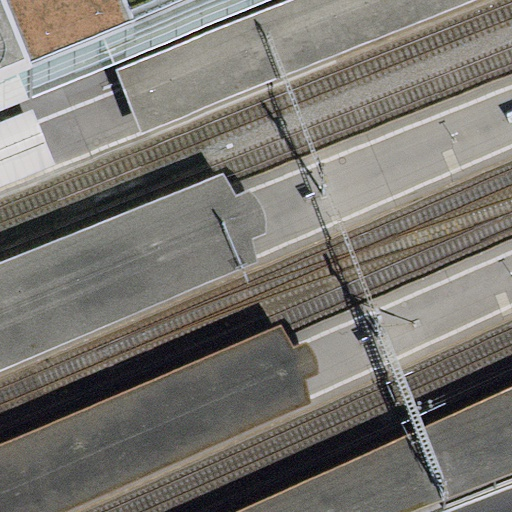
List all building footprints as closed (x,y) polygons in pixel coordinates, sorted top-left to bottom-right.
[(0,0),(0,6),(35,94),(47,89),(129,56),(265,0),(0,0)] [(295,0),(118,70),(142,132),(474,0),(295,0)] [(0,109),(35,94),(0,6),(0,109)] [(0,372),(260,266),(255,243),(268,238),(268,227),(267,218),(264,210),(258,203),(251,195),(238,201),(227,180),(0,270),(0,372)] [(0,511),(80,511),(314,411),(309,387),(321,381),(321,368),(318,361),(309,350),(297,355),(284,332),(45,435),(0,453),(0,511)] [(443,511),(511,485),(511,387),(437,422),(237,511),(443,511)]
